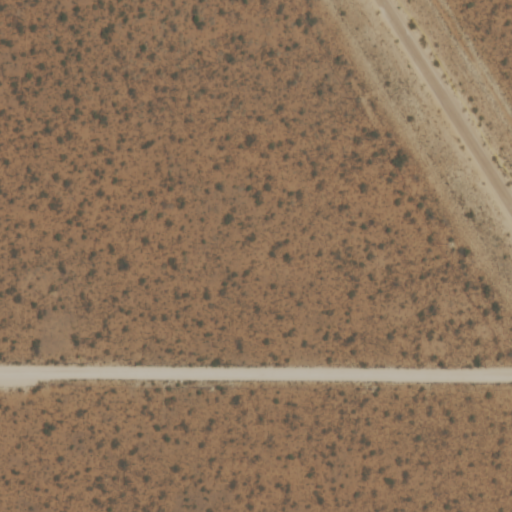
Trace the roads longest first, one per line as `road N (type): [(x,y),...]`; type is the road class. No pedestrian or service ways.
road 1 (residential): [(0,365),(511,365)]
road 2 (residential): [(356,0),(511,235)]
